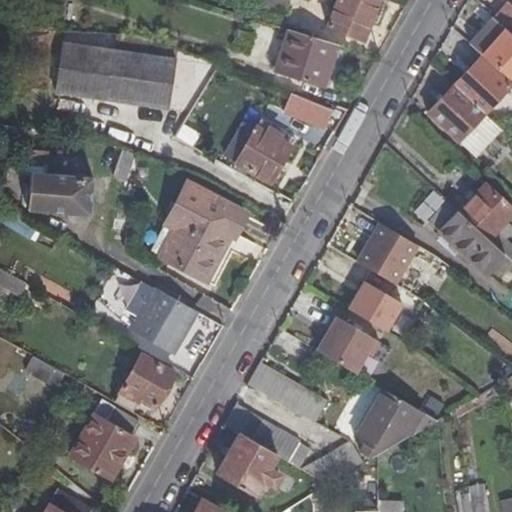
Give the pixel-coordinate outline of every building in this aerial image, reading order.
[(287,0),(260,0),(259,3),(284,11),(287,0)] [(338,0),(327,28),(361,40),(377,0),(338,0)] [(495,19),(511,34),(511,6),(509,4),(495,19)] [(48,29),(50,18),(33,17),(32,27),(48,29)] [(511,34),(495,19),(494,18),(471,44),(511,81),(511,34)] [(273,71),(321,87),(335,45),(286,30),(273,71)] [(55,44),(49,94),(99,100),(101,90),(173,99),(176,88),(187,90),(192,61),(55,44)] [(453,86),(483,114),(510,86),(481,59),(453,86)] [(483,114),(453,86),(427,114),(473,158),(500,130),(483,114)] [(319,131),(328,110),(297,96),(287,117),(319,131)] [(271,131),(269,135),(244,124),(225,159),(235,165),(232,170),(245,178),(249,172),(270,184),(290,148),(277,141),(280,136),(271,131)] [(13,173),(22,174),(34,174),(35,152),(15,152),(13,173)] [(106,179),(120,183),(128,156),(115,152),(106,179)] [(84,177),(34,174),(22,174),(20,208),(82,212),(84,177)] [(159,222),(145,249),(155,254),(202,279),(228,234),(234,236),(243,218),(180,183),(159,222)] [(511,214),(511,212),(484,186),(460,212),(489,240),(497,231),(504,238),(511,231),(503,223),(511,214)] [(484,278),(490,272),(506,255),(489,240),(460,212),(448,201),(426,224),(484,278)] [(373,238),(359,263),(394,284),(417,245),(380,223),(372,237),(373,238)] [(9,239),(0,254),(0,263),(40,287),(52,265),(9,239)] [(511,261),(506,255),(490,272),(511,293),(511,261)] [(0,277),(0,284),(20,296),(28,284),(5,271),(0,277)] [(364,281),(348,308),(386,331),(402,303),(364,281)] [(139,317),(155,289),(143,282),(126,310),(139,317)] [(172,353),(195,312),(156,288),(155,289),(139,317),(132,330),(172,353)] [(325,330),(328,331),(316,351),(355,374),(366,354),(371,357),(379,342),(333,316),(325,330)] [(511,344),(489,328),(481,340),(507,357),(511,351),(511,344)] [(23,368),(55,387),(63,373),(17,347),(14,352),(28,360),(23,368)] [(157,409),(176,375),(142,356),(120,394),(145,408),(148,404),(157,409)] [(260,363),(247,384),(315,422),(327,400),(262,359),(260,363)] [(375,454),(434,420),(383,390),(355,439),(366,445),(362,454),(370,458),(375,454)] [(128,436),(136,421),(102,401),(70,459),(109,481),(133,439),(128,436)] [(236,404),(224,425),(238,433),(277,455),(299,468),(308,452),(296,445),(299,440),(236,404)] [(274,488),(279,479),(281,476),(269,469),(277,455),(238,433),(216,472),(255,494),(263,481),(274,488)] [(363,462),(350,441),(302,470),(327,484),(334,480),(363,462)] [(284,482),(279,479),(274,488),(279,490),(284,482)] [(334,511),(334,480),(327,484),(326,511),(334,511)] [(315,511),(326,511),(327,484),(315,491),(315,511)] [(376,490),(356,491),(356,509),(376,509),(376,490)] [(58,491),(49,506),(59,511),(90,511),(92,510),(58,491)] [(500,511),(511,511),(511,496),(498,499),(500,511)] [(194,511),(223,511),(201,500),(194,511)] [(486,511),(485,500),(469,503),(470,511),(486,511)] [(458,505),(458,511),(470,511),(469,503),(458,505)]
